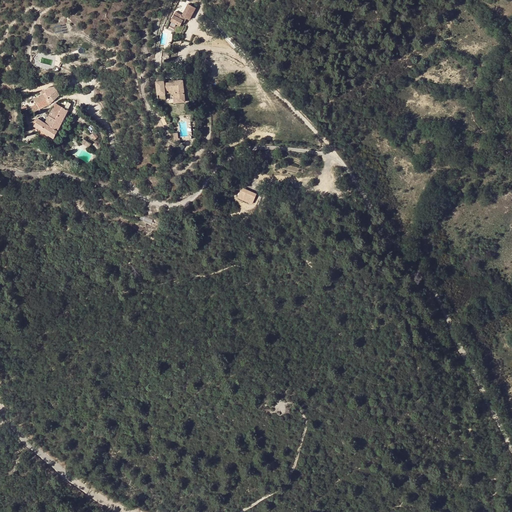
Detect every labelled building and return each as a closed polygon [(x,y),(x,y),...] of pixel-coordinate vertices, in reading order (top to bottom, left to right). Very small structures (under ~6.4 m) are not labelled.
[(189,20),(196,7),(187,3),(182,14),(175,11),(169,24),(174,26),(175,24),(178,26),(183,17),(189,20)] [(152,75),(156,91),(164,89),(163,84),(172,82),(176,93),(185,91),(180,70),(170,72),(171,74),(161,76),(160,72),(152,75)] [(47,89),(48,91),(51,95),(56,92),(53,89),(51,86),(47,89)] [(38,97),(44,107),(55,102),(51,95),(48,91),(38,97)] [(35,104),(34,102),(30,96),(26,97),(29,108),(33,107),(35,105),(35,104)] [(35,128),(51,139),(71,107),(60,101),(45,123),(41,120),(35,128)] [(78,140),(84,147),(87,144),(80,137),(78,140)] [(256,192),(241,187),(237,198),(252,203),(256,192)]
